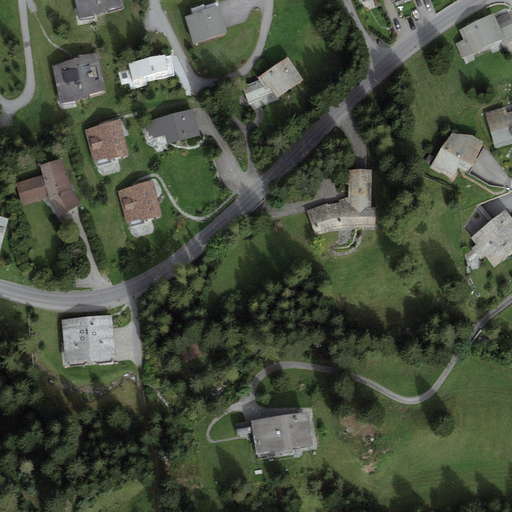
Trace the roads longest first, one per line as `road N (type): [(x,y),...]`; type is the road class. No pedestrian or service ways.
road 1 (tertiary): [(0,285),(99,298),(189,256),(373,73),(477,0)]
road 2 (residential): [(511,299),(480,324),(425,397),(410,401),(352,376),(288,365),(266,370),(250,401)]
